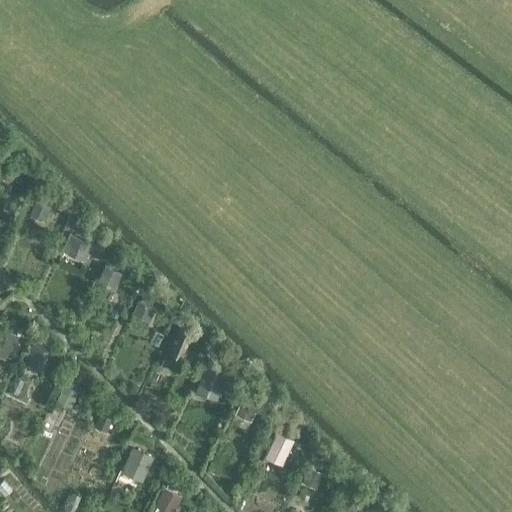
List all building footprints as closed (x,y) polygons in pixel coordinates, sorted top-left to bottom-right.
[(12,170),(7,168),(2,170),(0,173),(0,175),(1,180),(6,182),(11,180),(14,175),(12,170)] [(49,208),(36,203),(30,215),(43,221),(49,208)] [(93,246),(71,236),(64,250),(86,260),(93,246)] [(120,275),(105,268),(99,281),(114,288),(120,275)] [(154,308),(139,302),(134,315),(149,321),(154,308)] [(0,355),(5,358),(17,338),(1,329),(0,330),(0,355)] [(175,329),(166,349),(185,357),(194,337),(175,329)] [(43,351),(33,346),(29,355),(39,360),(43,351)] [(226,377),(208,370),(199,392),(216,399),(226,377)] [(80,388),(66,382),(61,393),(75,399),(80,388)] [(257,409),(243,403),(237,415),(251,421),(257,409)] [(111,421),(100,416),(95,427),(106,432),(111,421)] [(293,442),(278,435),(270,451),(286,458),(293,442)] [(151,459),(133,451),(124,472),(141,481),(151,459)] [(322,475),(311,470),(304,485),(315,490),(322,475)] [(178,497),(165,491),(159,502),(172,509),(178,497)]
